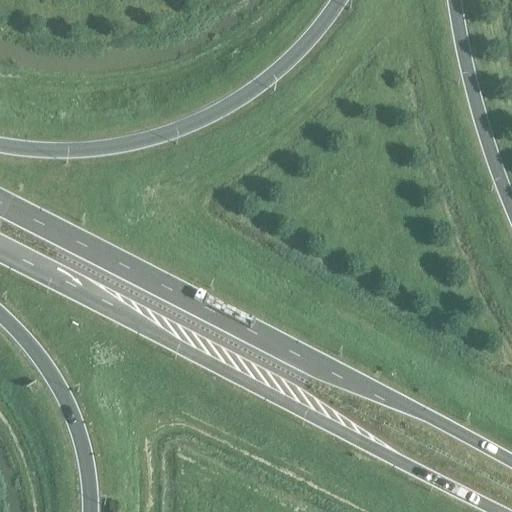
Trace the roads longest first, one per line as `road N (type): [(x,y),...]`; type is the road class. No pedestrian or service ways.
road 1 (trunk): [(511,469),(0,197)]
road 2 (trunk): [(0,252),(504,511)]
road 3 (trunk): [(339,0),(268,81),(195,122),(122,149),(29,153),(0,143)]
road 4 (trunk): [(511,215),(471,92),(455,0)]
road 5 (trunk): [(0,322),(52,375),(84,446),(89,511)]
